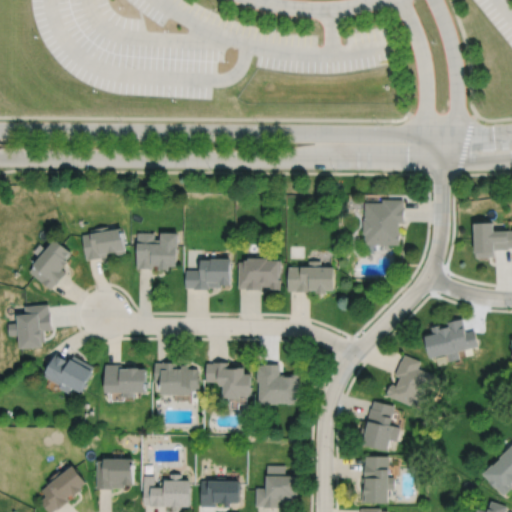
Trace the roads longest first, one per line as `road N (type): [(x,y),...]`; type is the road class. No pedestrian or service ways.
road 1 (residential): [(511,132),(0,130)]
road 2 (residential): [(0,158),(511,159)]
road 3 (residential): [(427,275),(335,383),(324,425),(323,511)]
road 4 (residential): [(104,313),(144,325),(297,328),(353,355)]
road 5 (residential): [(441,134),(440,230),(427,275)]
